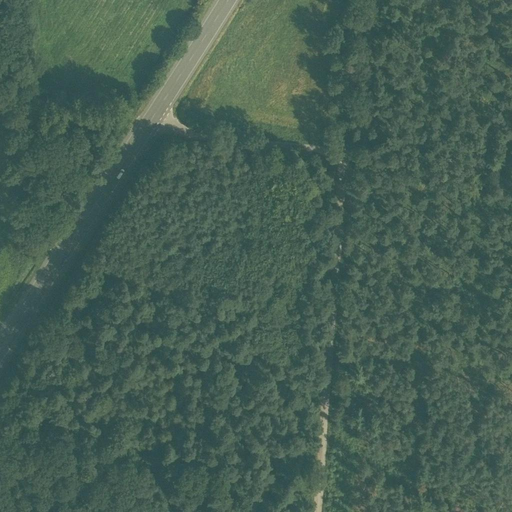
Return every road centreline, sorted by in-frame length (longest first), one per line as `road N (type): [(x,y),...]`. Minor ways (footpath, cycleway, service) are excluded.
road 1 (unclassified): [(511,169),(221,141),(147,124)]
road 2 (track): [(339,153),(312,511)]
road 3 (secondary): [(147,124),(0,349)]
road 4 (secondary): [(228,0),(147,124)]
